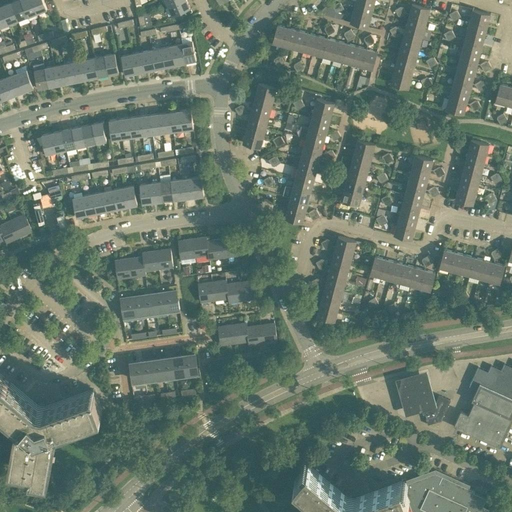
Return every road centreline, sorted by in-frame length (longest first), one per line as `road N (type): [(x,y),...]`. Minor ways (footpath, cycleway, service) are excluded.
road 1 (residential): [(280,288),(299,278),(319,224),(417,246),(429,241),(440,214),(511,225)]
road 2 (tertiary): [(111,511),(210,429),(320,372)]
road 3 (residential): [(0,123),(79,101),(223,84)]
road 4 (tertiary): [(320,372),(419,343),(511,328)]
road 5 (residential): [(65,255),(124,227),(245,209)]
road 6 (residential): [(392,427),(343,447),(336,455),(341,473),(431,445)]
road 7 (residential): [(245,209),(224,153),(223,84)]
road 8 (residential): [(0,339),(46,377),(76,369),(100,343)]
